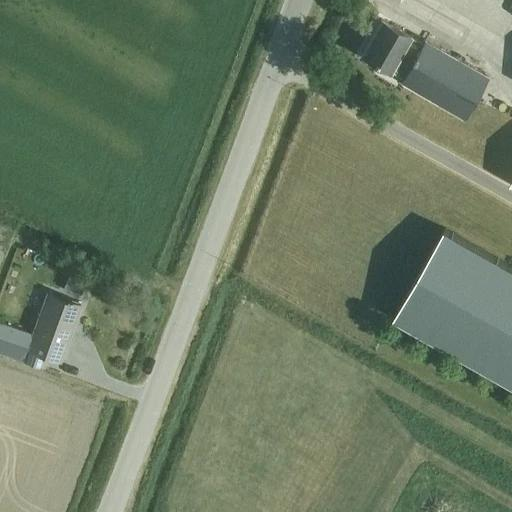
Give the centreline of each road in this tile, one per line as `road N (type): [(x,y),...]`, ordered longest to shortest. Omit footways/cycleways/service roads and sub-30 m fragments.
road 1 (unclassified): [(116,511),(305,0)]
road 2 (unknown): [(280,68),(511,195)]
